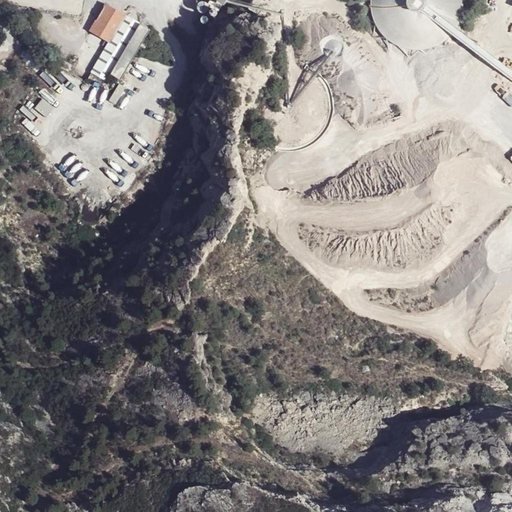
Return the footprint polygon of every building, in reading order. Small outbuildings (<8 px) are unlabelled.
[(2,0),(2,8),(41,14),(55,17),(69,19),(82,22),(85,2),(73,0),(2,0)] [(398,0),(397,2),(393,10),(390,19),(390,29),(392,38),(395,47),(401,54),(408,61),(416,65),(425,68),(434,69),(443,68),(452,65),(460,60),(467,54),(470,49),(476,38),(477,29),(477,19),(475,10),(470,2),(468,0),(398,0)] [(106,5),(91,32),(96,73),(111,81),(114,74),(125,80),(151,31),(106,5)] [(54,27),(55,17),(41,14),(40,24),(54,27)] [(511,79),(470,49),(467,54),(511,86),(511,79)]
